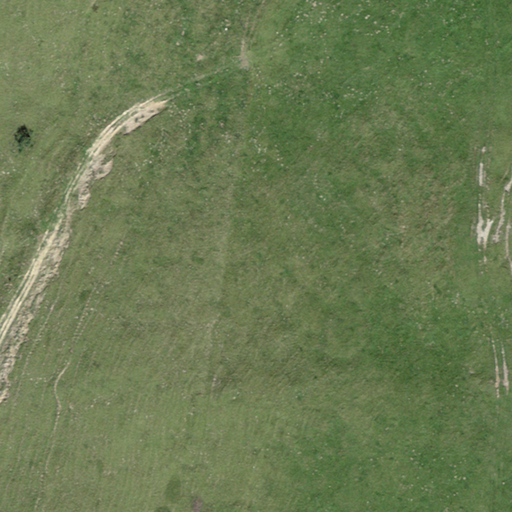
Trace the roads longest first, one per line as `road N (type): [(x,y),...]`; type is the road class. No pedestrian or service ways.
road 1 (track): [(157,108),(116,130),(83,166),(0,342)]
road 2 (track): [(157,108),(235,83),(309,0)]
